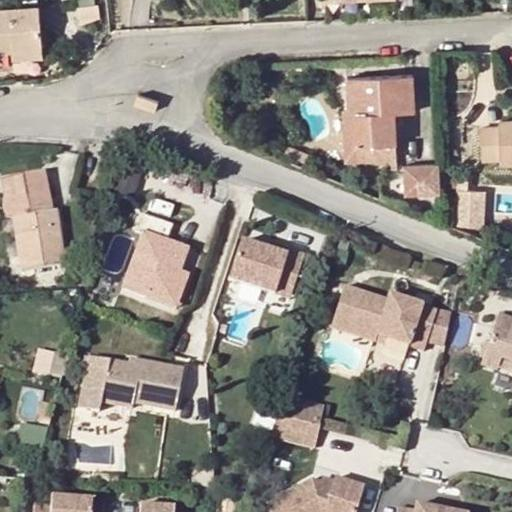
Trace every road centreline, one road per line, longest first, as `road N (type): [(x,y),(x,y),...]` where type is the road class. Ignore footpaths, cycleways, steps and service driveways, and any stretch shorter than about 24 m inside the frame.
road 1 (residential): [(511,268),(180,139)]
road 2 (residential): [(511,32),(218,44)]
road 3 (residential): [(180,139),(59,117)]
